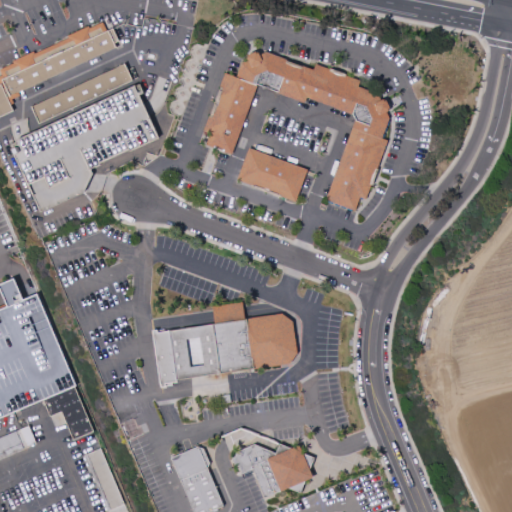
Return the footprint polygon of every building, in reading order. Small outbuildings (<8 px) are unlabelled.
[(0,116),(12,111),(9,104),(12,103),(10,98),(18,95),(16,91),(115,48),(116,50),(122,47),(118,39),(117,40),(111,28),(105,31),(101,22),(93,26),(92,24),(59,39),(60,41),(33,53),(32,50),(10,60),(11,63),(0,68),(0,116)] [(351,111),(329,203),(354,209),(357,197),(368,200),(382,139),(381,139),(390,98),(356,90),(359,79),(313,68),(313,67),(244,51),(237,77),(223,74),(220,87),(221,87),(214,118),(207,116),(203,132),(209,133),(205,147),(236,154),(251,87),(304,100),(351,111)] [(29,107),(123,63),(131,80),(37,124),(29,107)] [(133,85),(146,112),(157,137),(90,169),(92,174),(82,194),(39,213),(9,149),(16,146),(14,140),(133,85)] [(306,169),(247,149),(236,181),(296,200),(306,169)] [(0,417),(41,400),(72,387),(75,386),(35,294),(21,300),(12,279),(0,283),(0,291),(7,307),(0,310),(0,417)] [(213,323),(210,306),(241,302),(244,318),(213,323)] [(175,380),(289,363),(296,354),(291,321),(281,313),(244,318),(213,323),(157,331),(156,328),(149,329),(158,388),(165,387),(165,386),(171,385),(171,383),(175,382),(175,380)] [(41,400),(72,387),(91,432),(71,440),(60,412),(48,417),(41,400)] [(0,511),(0,457),(35,443),(27,424),(0,435),(0,511)] [(313,457),(308,469),(311,478),(304,481),(299,493),(287,488),(263,498),(251,469),(241,474),(237,465),(235,467),(230,458),(233,457),(236,451),(253,443),(274,452),(278,443),(290,448),(298,445),(303,453),(313,457)] [(192,511),(169,458),(197,446),(202,448),(209,463),(206,468),(222,506),(208,511),(192,511)] [(105,511),(82,456),(99,448),(125,511),(122,511),(105,511)]
